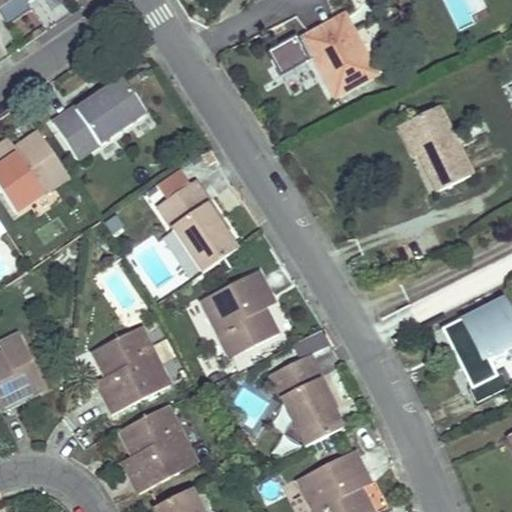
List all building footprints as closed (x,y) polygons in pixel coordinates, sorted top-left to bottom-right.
[(0,0),(0,9),(8,21),(31,4),(27,0),(0,0)] [(276,76),(310,58),(331,98),(372,76),(341,17),(300,39),(296,41),(293,35),(263,52),(276,76)] [(75,109),(53,124),(79,161),(147,115),(123,81),(106,93),(78,113),(75,109)] [(103,89),(75,109),(78,113),(106,93),(103,89)] [(433,108),(403,123),(417,151),(412,154),(414,157),(432,193),(467,176),(433,108)] [(403,123),(393,128),(408,159),(414,157),(412,154),(417,151),(403,123)] [(5,144),(0,147),(0,189),(18,215),(71,178),(39,133),(16,150),(19,155),(14,157),(5,144)] [(10,140),(5,144),(14,157),(19,155),(16,150),(10,140)] [(157,205),(186,184),(177,172),(149,193),(157,205)] [(197,182),(160,207),(204,273),(239,250),(226,232),(208,207),(212,204),(197,182)] [(212,204),(208,207),(226,232),(229,229),(212,204)] [(261,272),(203,301),(232,360),(280,335),(267,309),(261,312),(258,306),(274,299),(261,272)] [(274,299),(258,306),(261,312),(267,309),(276,304),(274,299)] [(511,325),(498,300),(440,329),(441,332),(449,328),(458,345),(449,349),(470,388),(466,390),(474,405),(511,386),(511,373),(510,369),(507,370),(499,354),(511,346),(511,325)] [(145,328),(95,354),(109,380),(113,378),(116,383),(102,391),(115,417),(173,387),(145,328)] [(441,332),(429,338),(437,355),(449,349),(458,345),(449,328),(441,332)] [(5,353),(0,355),(0,411),(1,413),(13,407),(9,399),(16,397),(19,404),(49,391),(23,336),(1,346),(5,353)] [(511,346),(499,354),(507,370),(510,369),(511,373),(511,346)] [(313,353),(273,375),(310,447),(347,427),(337,409),(322,380),(326,377),(313,353)] [(238,368),(246,364),(243,357),(234,362),(238,368)] [(326,377),(322,380),(337,409),(342,406),(326,377)] [(109,380),(99,385),(102,391),(116,383),(113,378),(109,380)] [(16,397),(9,399),(13,407),(19,404),(16,397)] [(170,407),(122,432),(135,458),(141,455),(144,461),(128,469),(141,495),(200,464),(170,407)] [(357,451),(299,481),(315,511),(376,511),(363,488),(358,491),(355,486),(370,477),(357,451)] [(135,458),(125,463),(128,469),(144,461),(141,455),(135,458)] [(370,477),(355,486),(358,491),(363,488),(372,483),(370,477)] [(315,511),(299,481),(284,489),(295,511),(315,511)] [(204,511),(193,491),(156,509),(157,511),(204,511)]
